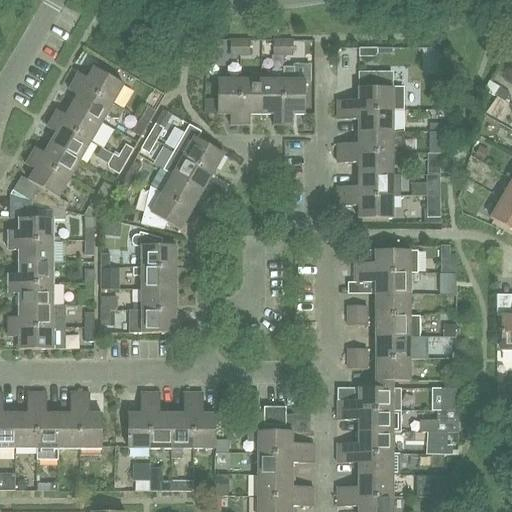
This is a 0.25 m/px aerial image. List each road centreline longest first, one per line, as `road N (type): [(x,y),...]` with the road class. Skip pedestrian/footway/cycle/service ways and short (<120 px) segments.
road 1 (residential): [(326,372),(321,64)]
road 2 (residential): [(206,373),(0,372)]
road 3 (residential): [(206,373),(205,312),(248,305),(254,248)]
road 4 (residential): [(327,511),(326,372)]
road 5 (residential): [(326,372),(206,373)]
